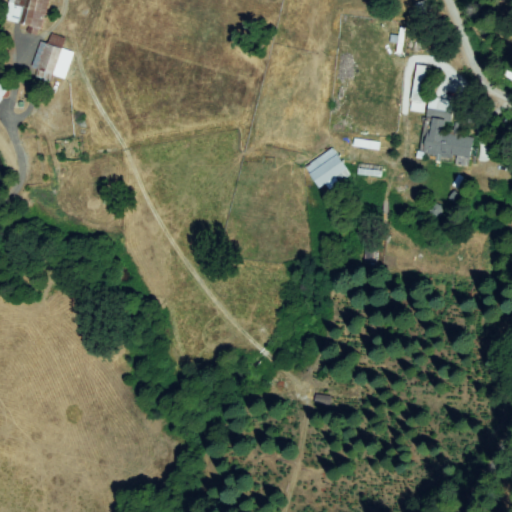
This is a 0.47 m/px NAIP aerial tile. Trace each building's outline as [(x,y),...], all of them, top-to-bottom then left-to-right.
[(6,19),(10,0),(47,0),(39,34),(27,32),(29,25),(6,19)] [(66,40),(62,50),(74,55),(65,78),(53,74),(50,82),(37,77),(40,70),(34,68),(43,43),(49,45),(53,35),(66,40)] [(424,113),(413,112),(418,66),(430,67),(424,113)] [(0,80),(9,87),(0,100),(0,80)] [(423,152),(432,99),(453,103),(450,122),(445,121),(444,132),(457,134),(457,137),(473,139),(469,160),(423,152)] [(325,193),(307,169),(333,150),(351,174),(325,193)] [(359,176),(360,169),(382,172),(382,178),(359,176)] [(454,191),(461,196),(456,203),(449,198),(454,191)] [(436,205),(439,206),(442,209),(441,213),(440,215),(436,216),(433,216),(431,213),(431,211),(432,207),(436,205)]
